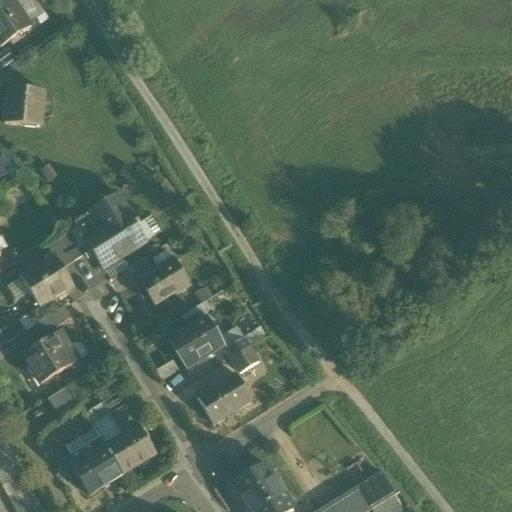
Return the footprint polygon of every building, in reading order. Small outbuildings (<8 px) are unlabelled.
[(0,50),(0,51),(31,30),(11,0),(10,0),(0,7),(0,50)] [(32,0),(11,0),(31,30),(35,27),(33,24),(43,17),(32,0)] [(0,56),(0,72),(15,62),(8,51),(0,56)] [(4,126),(40,130),(44,94),(9,90),(4,126)] [(77,231),(82,240),(128,212),(118,197),(73,225),(77,231)] [(137,227),(128,212),(82,240),(90,253),(101,271),(103,270),(120,260),(146,244),(136,229),(138,228),(137,227)] [(150,219),(137,227),(138,228),(136,229),(146,244),(161,234),(150,219)] [(77,231),(70,235),(84,257),(90,253),(82,240),(77,231)] [(70,235),(60,242),(73,264),(84,257),(70,235)] [(0,238),(0,268),(2,273),(0,273),(0,275),(0,276),(22,265),(13,250),(8,253),(0,238)] [(62,271),(73,264),(60,242),(48,249),(55,259),(62,271)] [(151,261),(157,271),(172,261),(166,252),(151,261)] [(30,295),(39,311),(74,290),(62,271),(55,259),(21,280),(30,295)] [(120,260),(103,270),(110,281),(127,271),(120,260)] [(124,274),(132,287),(139,283),(138,283),(152,274),(144,261),(124,274)] [(139,283),(154,308),(175,295),(177,297),(190,288),(173,261),(172,261),(157,271),(152,274),(138,283),(139,283)] [(14,305),(30,295),(21,280),(5,290),(14,305)] [(39,324),(46,336),(70,321),(63,309),(39,324)] [(169,343),(186,371),(223,348),(206,320),(169,343)] [(0,334),(0,337),(5,346),(26,333),(19,322),(0,334)] [(221,339),(227,349),(243,340),(237,329),(221,339)] [(22,357),(40,386),(78,363),(59,333),(22,357)] [(226,350),(233,360),(252,349),(245,338),(243,340),(227,349),(226,350)] [(260,363),(252,349),(233,360),(241,375),(260,363)] [(155,373),(161,384),(179,373),(172,362),(155,373)] [(198,401),(214,426),(251,403),(235,377),(198,401)] [(47,401),(60,422),(81,409),(68,389),(47,401)] [(111,416),(104,404),(84,416),(94,432),(100,441),(104,448),(123,437),(116,425),(114,425),(109,417),(111,416)] [(123,437),(104,448),(123,478),(156,458),(137,428),(136,428),(129,416),(116,425),(123,437)] [(89,499),(123,478),(104,448),(100,441),(94,432),(65,449),(71,458),(66,461),(89,499)] [(0,449),(0,462),(12,456),(6,446),(0,449)] [(0,462),(0,476),(18,467),(12,456),(0,462)] [(0,476),(0,484),(2,489),(24,477),(18,467),(0,476)] [(235,486),(251,511),(294,511),(266,467),(235,486)] [(371,511),(393,498),(399,495),(383,475),(323,511),(371,511)] [(2,489),(8,499),(29,488),(24,477),(2,489)] [(8,499),(14,510),(35,498),(29,488),(8,499)] [(14,510),(15,511),(35,511),(41,509),(35,498),(14,510)] [(371,511),(401,511),(393,498),(371,511)]
